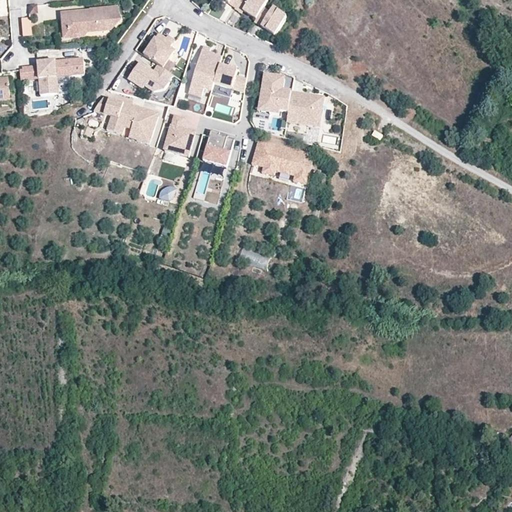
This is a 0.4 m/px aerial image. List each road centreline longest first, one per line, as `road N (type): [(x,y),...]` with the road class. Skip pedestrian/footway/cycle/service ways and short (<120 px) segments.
road 1 (unclassified): [(332,83),(511,190)]
road 2 (residential): [(167,3),(68,120)]
road 3 (residential): [(259,47),(243,132),(204,124)]
